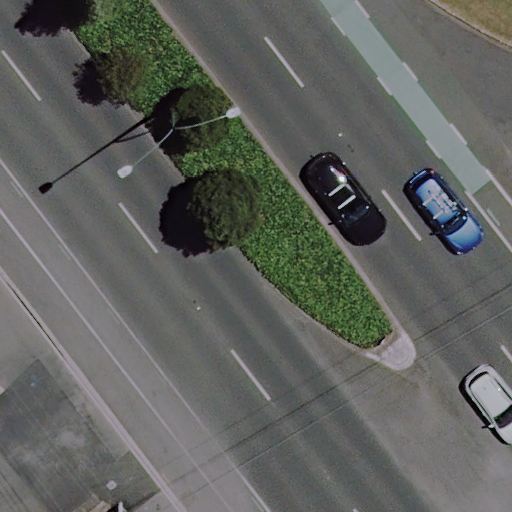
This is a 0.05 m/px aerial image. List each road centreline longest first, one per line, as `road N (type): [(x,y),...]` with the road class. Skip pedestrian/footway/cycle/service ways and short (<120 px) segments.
road 1 (secondary): [(353,511),(0,51)]
road 2 (secondary): [(259,33),(511,362)]
road 3 (secondary): [(259,33),(511,105)]
road 4 (unknown): [(203,316),(0,478)]
